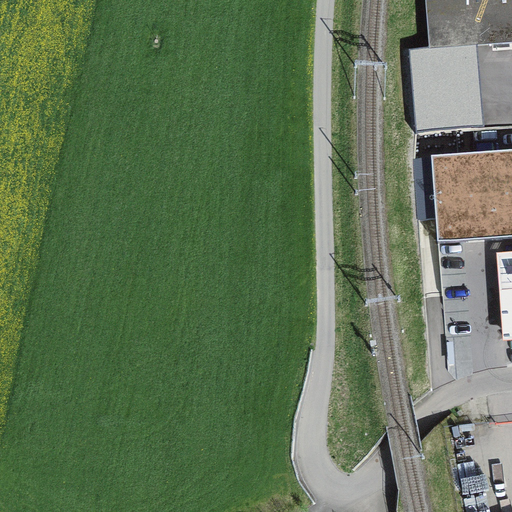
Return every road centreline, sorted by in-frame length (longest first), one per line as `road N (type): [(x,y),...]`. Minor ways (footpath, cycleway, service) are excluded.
road 1 (track): [(325,0),(326,306),(309,438),(323,477),(357,487)]
road 2 (unclassified): [(511,378),(444,400),(357,487)]
